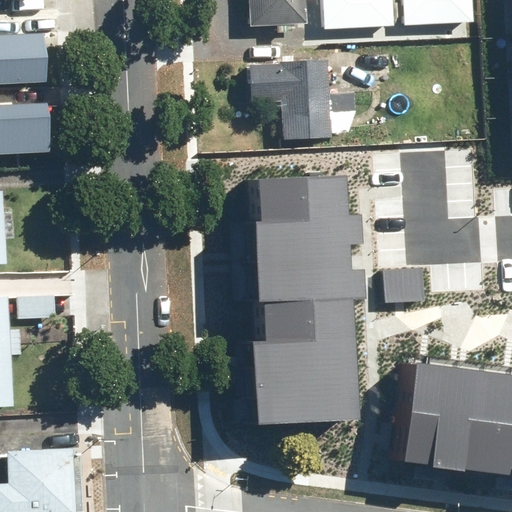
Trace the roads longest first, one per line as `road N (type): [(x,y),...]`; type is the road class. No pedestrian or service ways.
road 1 (tertiary): [(145,506),(125,0)]
road 2 (residential): [(421,158),(429,239),(511,239)]
